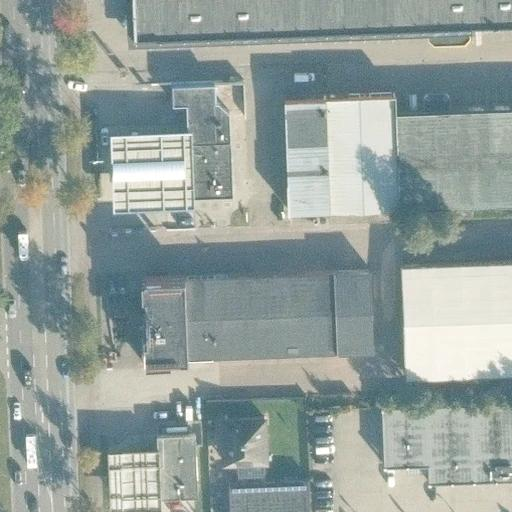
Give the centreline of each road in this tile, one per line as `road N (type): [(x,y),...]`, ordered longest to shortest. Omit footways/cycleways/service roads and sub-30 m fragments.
road 1 (primary): [(40,339),(27,0)]
road 2 (primary): [(45,511),(40,339)]
